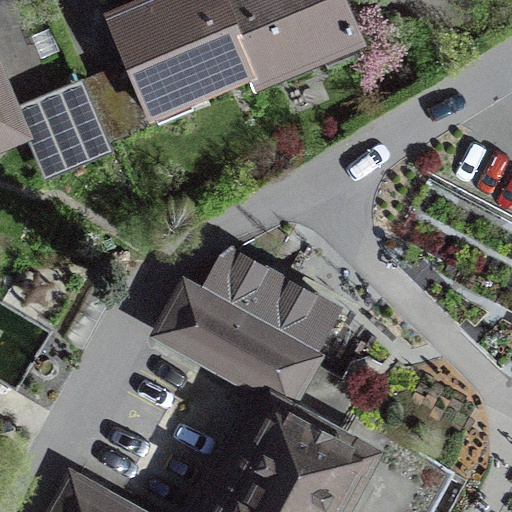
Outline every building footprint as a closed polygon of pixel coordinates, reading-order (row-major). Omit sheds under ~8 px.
[(251,65),(223,0),(155,0),(112,19),(131,63),(85,83),(109,138),(156,118),(152,108),(251,65)] [(223,0),(251,65),(258,80),(359,36),(343,0),(223,0)] [(0,135),(15,129),(0,94),(0,135)] [(26,109),(50,169),(82,155),(58,95),(26,109)] [(185,289),(163,328),(286,397),(335,309),(227,248),(199,297),(185,289)] [(333,511),(365,455),(274,405),(216,511),(333,511)] [(19,418),(0,406),(0,446),(2,447),(19,418)] [(123,511),(74,484),(57,511),(123,511)]
